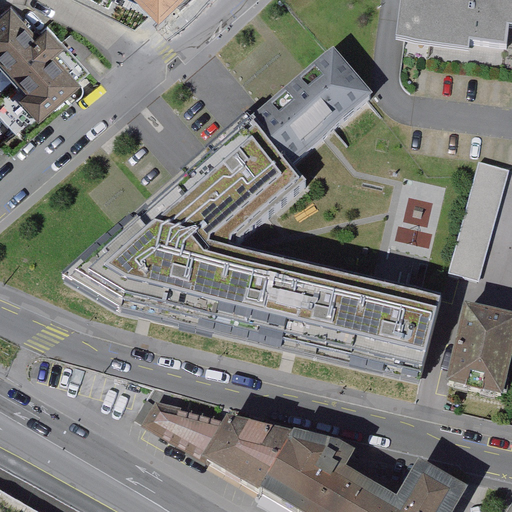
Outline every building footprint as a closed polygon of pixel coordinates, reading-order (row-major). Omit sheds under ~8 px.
[(129,0),(167,20),(187,0),(129,0)] [(511,0),(401,0),(394,56),(511,71),(511,0)] [(40,125),(81,90),(56,61),(69,50),(48,25),(37,35),(13,6),(0,17),(0,69),(26,100),(21,104),(40,125)] [(376,103),(331,55),(312,70),(258,112),(221,144),(152,202),(65,286),(123,322),(158,330),(245,352),(316,369),(367,379),(420,390),(438,322),(198,257),(376,103)] [(509,173),(479,166),(449,278),(479,286),(509,173)] [(511,392),(511,313),(472,304),(452,385),(510,399),(511,392)] [(358,458),(336,448),(270,432),(238,424),(200,415),(163,407),(150,433),(167,443),(286,511),(461,511),(470,497),(421,468),(399,505),(354,478),(348,475),(358,458)] [(495,511),(470,497),(461,511),(495,511)]
